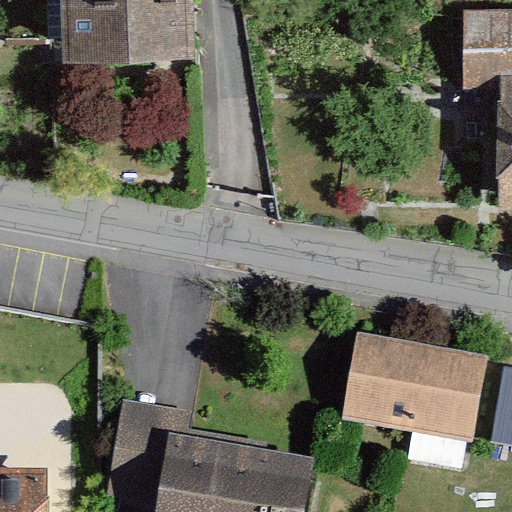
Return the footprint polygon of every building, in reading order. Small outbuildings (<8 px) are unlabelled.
[(188,0),(62,0),(67,64),(193,55),(188,0)] [(511,24),(456,23),(454,111),(503,104),(500,211),(511,211),(511,24)] [(493,377),(361,351),(344,438),(476,464),(493,377)] [(491,443),(511,447),(511,367),(507,366),(491,443)] [(190,428),(127,416),(108,511),(317,511),(323,484),(184,458),(190,428)] [(0,482),(0,511),(46,511),(47,483),(0,482)]
